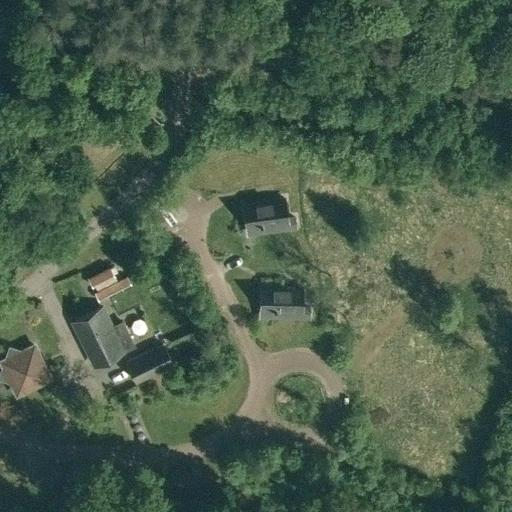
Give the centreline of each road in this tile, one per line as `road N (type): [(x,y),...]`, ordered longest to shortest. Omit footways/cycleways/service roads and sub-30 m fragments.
road 1 (tertiary): [(511,87),(0,27)]
road 2 (unknown): [(158,162),(266,373),(257,393),(261,418),(206,447),(141,456)]
road 3 (unknown): [(0,430),(48,454),(141,456)]
